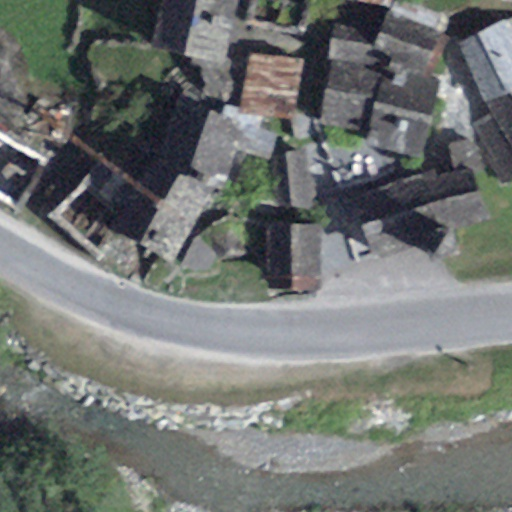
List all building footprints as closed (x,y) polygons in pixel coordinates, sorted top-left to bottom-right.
[(235,0),(158,0),(149,42),(223,58),(235,0)] [(374,27),(335,18),(327,53),(430,76),(441,31),(381,17),(374,27)] [(511,20),(463,43),(494,112),(471,122),(500,185),(511,179),(511,20)] [(435,81),(330,60),(318,120),(369,130),(368,139),(422,150),(435,81)] [(240,124),(176,91),(152,156),(109,221),(173,254),(217,188),(240,124)] [(303,149),(265,155),(273,203),(312,196),(303,149)] [(357,194),(376,253),(426,236),(430,247),(455,238),(450,223),(484,211),(466,158),(357,194)] [(106,223),(68,188),(49,208),(87,244),(106,223)] [(321,223),(269,219),(265,276),(318,279),(321,223)]
